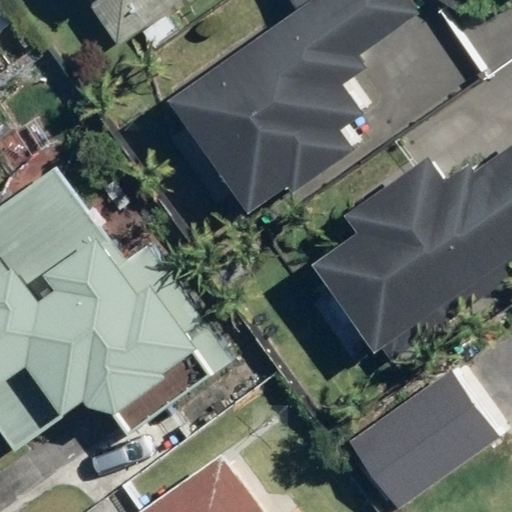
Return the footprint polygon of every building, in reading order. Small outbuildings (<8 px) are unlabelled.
[(100,0),(135,45),(194,0),(100,0)] [(312,0),(314,3),(180,91),(199,121),(177,135),(238,227),(433,99),(439,109),(491,76),(440,0),(312,0)] [(401,368),(511,285),(511,145),(493,159),(472,130),(366,208),(373,217),(318,257),(401,368)] [(69,155),(0,205),(0,391),(37,442),(116,385),(142,421),(241,350),(156,234),(137,247),(69,155)] [(439,478),(510,427),(466,365),(366,437),(405,490),(433,470),(439,478)] [(291,511),(241,440),(142,508),(145,511),(291,511)]
